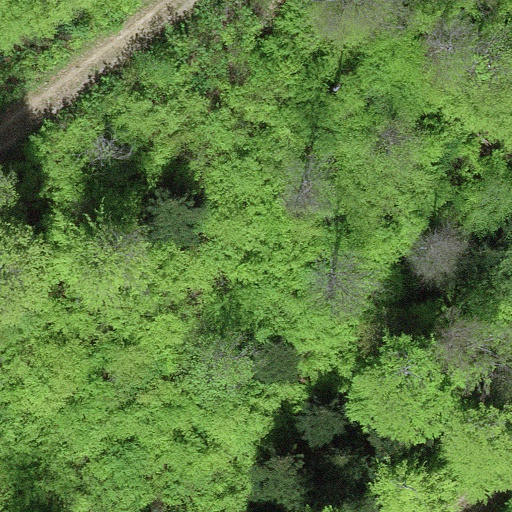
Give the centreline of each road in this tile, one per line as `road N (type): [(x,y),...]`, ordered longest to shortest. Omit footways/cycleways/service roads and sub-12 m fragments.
road 1 (track): [(511,97),(176,511)]
road 2 (track): [(0,133),(176,0)]
